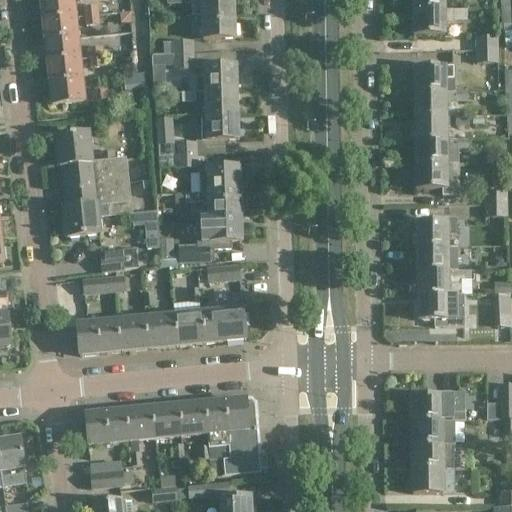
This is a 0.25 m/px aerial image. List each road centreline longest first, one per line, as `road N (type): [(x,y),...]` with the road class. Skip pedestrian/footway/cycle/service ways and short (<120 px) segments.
road 1 (residential): [(50,394),(7,0)]
road 2 (residential): [(276,0),(289,367)]
road 3 (secondary): [(332,364),(325,0)]
road 4 (residential): [(361,361),(358,0)]
road 5 (residential): [(50,394),(289,367)]
road 6 (residential): [(368,511),(361,361)]
road 7 (residential): [(361,361),(511,359)]
road 8 (secondary): [(334,511),(332,364)]
road 9 (residential): [(289,367),(294,511)]
